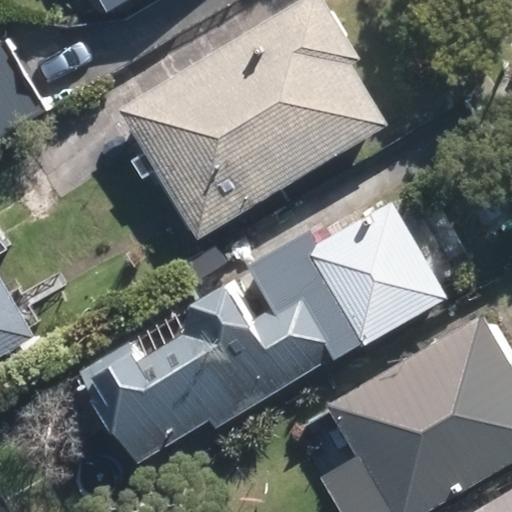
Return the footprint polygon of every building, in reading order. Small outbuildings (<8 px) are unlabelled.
[(311,0),(289,0),(118,105),(192,224),(379,109),(311,0)] [(0,138),(23,125),(0,86),(0,138)] [(392,194),(78,370),(131,465),(445,289),(392,194)] [(0,263),(0,341),(37,317),(0,263)] [(511,397),(475,332),(334,411),(360,456),(303,487),(317,511),(385,511),(511,441),(511,397)] [(511,511),(511,486),(472,511),(511,511)]
